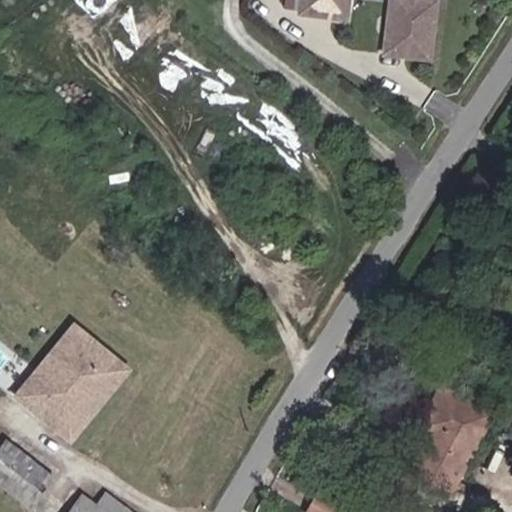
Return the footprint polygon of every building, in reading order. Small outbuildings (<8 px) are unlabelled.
[(328,18),(330,0),(295,0),(294,13),(328,18)] [(343,19),(345,0),(330,0),(328,18),(343,19)] [(426,55),(431,10),(418,9),(419,0),(400,0),(400,6),(387,5),(382,49),(426,55)] [(425,60),(426,55),(382,49),(381,55),(425,60)] [(511,221),(500,245),(511,251),(511,221)] [(67,412),(94,377),(99,380),(113,363),(58,320),(1,391),(56,434),(71,415),(67,412)] [(388,474),(433,497),(477,414),(421,386),(398,428),(410,436),(388,474)] [(0,489),(18,504),(30,488),(44,471),(0,437),(0,489)] [(78,491),(62,511),(136,511),(99,484),(88,498),(78,491)] [(286,511),(318,511),(293,499),(286,511)]
